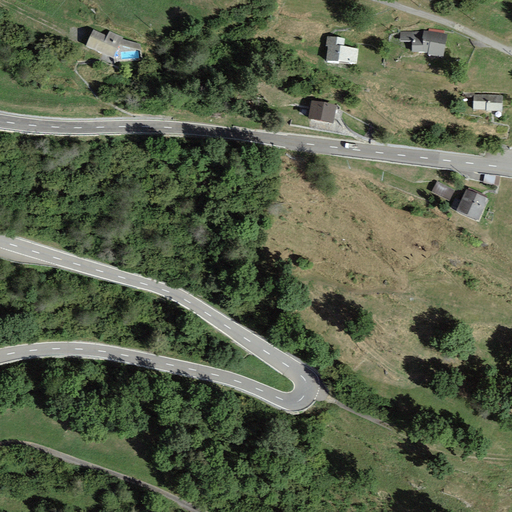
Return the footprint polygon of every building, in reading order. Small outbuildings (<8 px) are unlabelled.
[(107,36),(93,30),(85,46),(113,58),(123,37),(109,31),(107,36)] [(424,31),(400,32),(399,41),(412,41),(412,52),(428,52),(427,55),(444,56),(447,34),(444,33),(428,32),(424,31)] [(344,39),(327,36),(325,47),(328,47),(326,61),(357,64),(359,48),(344,46),(344,39)] [(474,94),(473,109),(502,111),(503,96),(474,94)] [(337,105),(311,101),(308,119),(333,124),(337,105)] [(467,192),(459,211),(479,219),(486,199),(467,192)]
